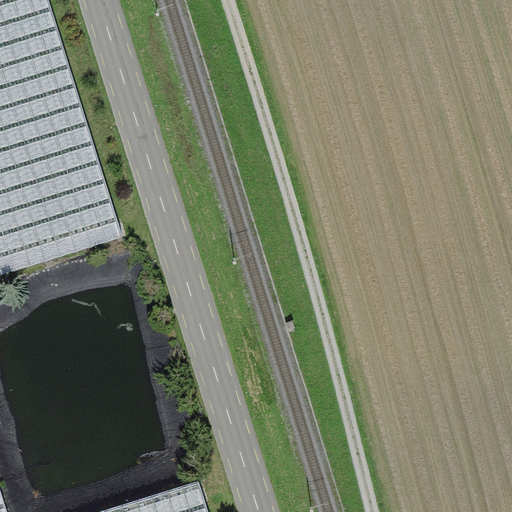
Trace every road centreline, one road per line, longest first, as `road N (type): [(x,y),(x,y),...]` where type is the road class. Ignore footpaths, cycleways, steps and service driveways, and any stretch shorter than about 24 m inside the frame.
road 1 (tertiary): [(101,0),(259,511)]
road 2 (track): [(227,0),(383,511)]
